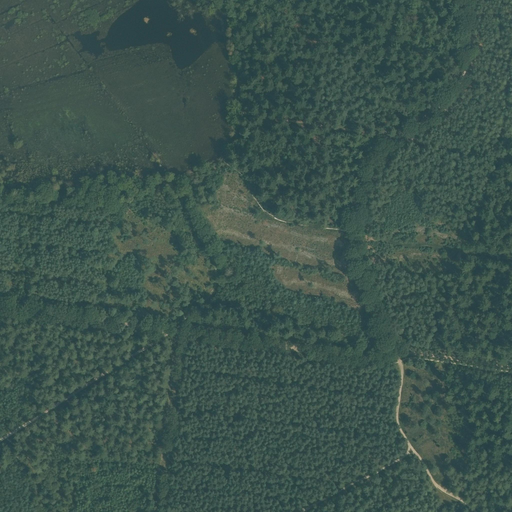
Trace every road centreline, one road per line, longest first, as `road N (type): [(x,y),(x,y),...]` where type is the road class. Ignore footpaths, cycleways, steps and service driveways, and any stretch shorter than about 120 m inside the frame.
road 1 (track): [(0,305),(374,358),(418,353),(511,367)]
road 2 (track): [(412,451),(397,407),(401,362),(362,274),(356,235),(373,165),(446,80),(459,0)]
road 3 (track): [(170,334),(0,434)]
road 4 (track): [(154,511),(170,334)]
road 5 (track): [(298,511),(412,451)]
